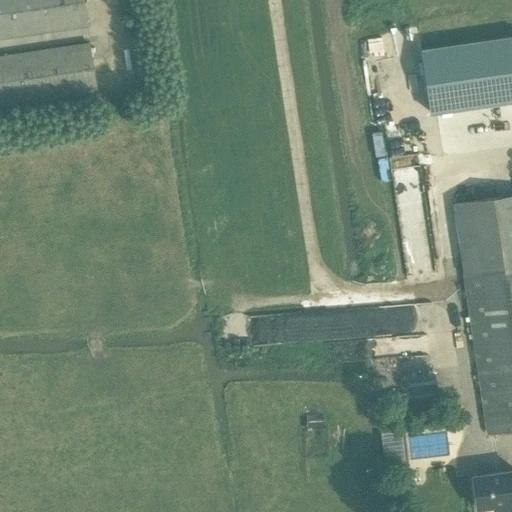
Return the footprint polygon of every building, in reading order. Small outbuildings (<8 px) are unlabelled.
[(0,0),(0,35),(84,23),(80,0),(0,0)] [(511,36),(421,49),(430,113),(511,100),(511,36)] [(0,55),(0,104),(94,91),(86,43),(0,55)] [(511,195),(453,204),(456,225),(487,433),(511,429),(511,195)] [(433,372),(405,375),(408,403),(437,400),(433,372)] [(407,405),(405,394),(377,399),(379,410),(407,405)] [(389,471),(392,490),(404,488),(402,470),(389,471)] [(511,509),(511,470),(471,476),(476,509),(502,505),(503,511),(511,509)]
